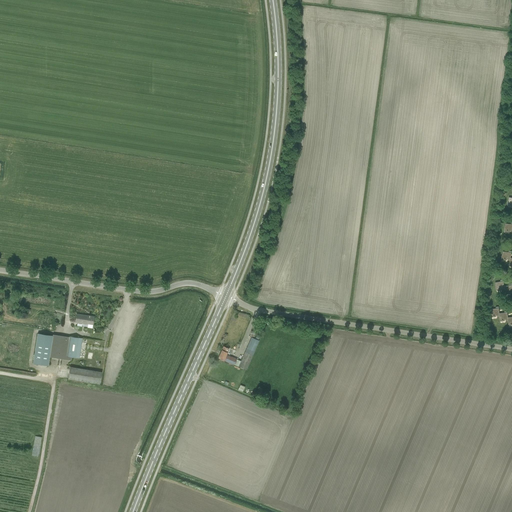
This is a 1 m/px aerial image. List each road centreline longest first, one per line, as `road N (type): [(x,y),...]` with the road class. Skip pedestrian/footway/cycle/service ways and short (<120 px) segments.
road 1 (primary): [(225,296),(253,225),(274,127),(271,0)]
road 2 (unclassified): [(511,349),(271,312),(225,296)]
road 3 (primary): [(133,511),(225,296)]
road 4 (unclassified): [(225,296),(194,283),(146,293),(0,270)]
road 5 (track): [(54,382),(28,511)]
